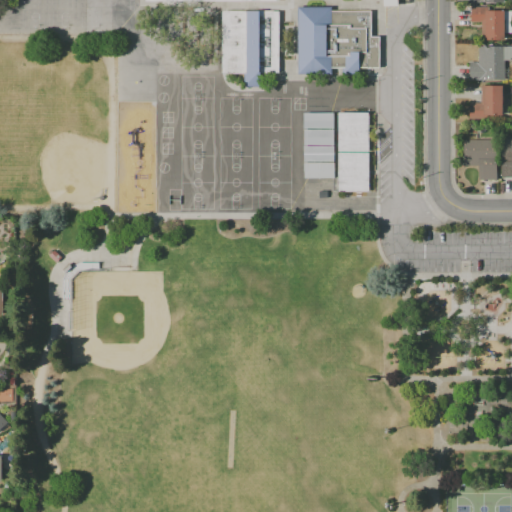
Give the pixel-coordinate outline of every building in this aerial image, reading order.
[(297,8),(298,75),(331,74),(331,68),(342,68),(342,74),(359,74),(359,68),(380,68),(379,37),(372,37),(371,10),(335,10),(335,7),(297,8)] [(470,7),(484,7),(484,11),(504,11),(504,41),(481,41),(481,22),(470,22),(470,7)] [(221,11),(222,73),(244,72),(244,86),(261,86),(261,72),(279,72),(278,11),(221,11)] [(478,46),(511,46),(511,60),(504,60),(504,80),(468,80),(468,62),(478,62),(478,46)] [(469,119),(469,103),(480,103),(480,85),(503,85),(504,115),(484,116),(484,119),(469,119)] [(259,129),(290,128),(290,113),(259,113),(259,129)] [(303,113),(334,113),(335,178),(304,178),(303,113)] [(338,113),(368,113),(368,191),(338,191),(338,113)] [(290,130),(259,129),(259,145),(290,145),(290,130)] [(461,139),(497,139),(497,179),(479,179),(479,165),(461,165),(461,139)] [(511,177),(501,177),(500,140),(511,139),(511,177)] [(289,146),(259,146),(259,162),(290,161),(289,146)] [(289,162),(259,163),(259,178),(290,178),(289,162)] [(290,179),(259,179),(259,194),(289,195),(290,179)] [(300,180),(300,195),(331,194),(331,179),(300,180)] [(54,250),(62,256),(56,262),(49,256),(54,250)]
